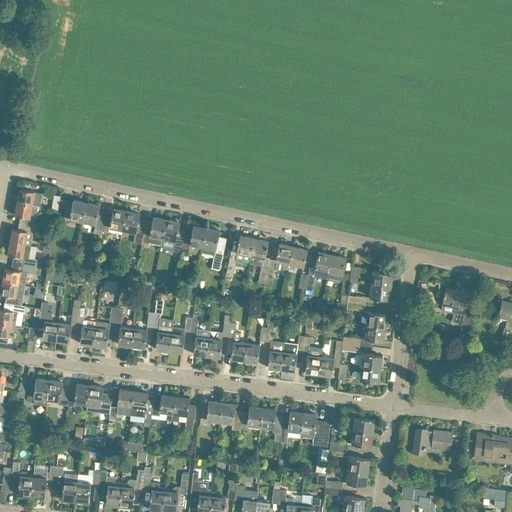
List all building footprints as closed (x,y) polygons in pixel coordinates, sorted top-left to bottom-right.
[(20,188),(17,202),(38,206),(40,206),(42,192),(20,188)] [(82,222),(86,202),(74,199),(72,207),(66,206),(63,222),(70,224),(70,219),(82,222)] [(34,226),(35,225),(38,206),(17,202),(15,214),(20,216),(19,223),(34,226)] [(100,205),(86,202),(82,222),(95,225),(95,228),(95,229),(94,233),(102,234),(103,230),(104,230),(107,214),(98,213),(100,205)] [(123,230),(127,211),(114,208),(112,216),(107,214),(104,230),(109,232),(110,228),(123,230)] [(140,213),(127,211),(123,230),(136,233),(135,237),(134,242),(143,244),(147,223),(138,221),(140,213)] [(163,239),(167,219),(154,216),(152,224),(147,223),(143,244),(148,245),(148,243),(161,245),(162,238),(163,239)] [(183,252),(187,232),(178,230),(180,222),(167,219),(163,239),(176,241),(175,245),(174,250),(183,252)] [(35,232),(36,227),(36,225),(35,225),(34,226),(19,223),(18,229),(12,228),(10,242),(25,244),(31,245),(33,232),(35,232)] [(202,253),(208,228),(194,225),(192,233),(187,232),(183,252),(183,251),(202,255),(202,253)] [(220,230),(208,228),(202,253),(214,255),(211,268),(220,270),(226,240),(218,238),(220,230)] [(250,254),(254,238),(241,235),(240,239),(239,239),(238,241),(239,242),(237,253),(231,252),(226,275),(233,276),(236,261),(242,262),(243,260),(249,261),(250,254)] [(266,277),(270,261),(264,260),(266,247),(267,248),(268,245),(267,245),(268,241),(254,238),(250,254),(249,261),(249,263),(261,266),(258,282),(264,283),(266,277)] [(31,245),(25,244),(10,242),(8,254),(25,257),(24,264),(37,266),(38,259),(29,257),(31,245)] [(289,263),(293,246),(280,243),(276,260),(270,258),(270,261),(266,277),(272,279),(274,269),(287,271),(288,267),(289,263)] [(303,266),(307,249),(293,246),(289,263),(288,267),(294,268),(295,264),(303,266)] [(327,277),(332,254),(319,251),(315,267),(310,266),(308,274),(305,289),(311,291),(315,277),(327,280),(328,277),(327,277)] [(346,257),(332,254),(327,277),(328,277),(342,280),(341,294),(348,295),(350,281),(351,274),(343,273),(346,257)] [(35,274),(37,266),(24,264),(22,272),(35,274)] [(357,282),(359,268),(352,267),(351,274),(350,281),(357,282)] [(24,275),(22,274),(20,274),(21,271),(5,268),(3,281),(18,284),(25,286),(26,279),(26,277),(24,275)] [(380,271),(373,270),(371,283),(391,286),(393,273),(382,271),(380,270),(380,271)] [(305,289),(308,274),(302,273),(298,288),(305,289)] [(82,284),(83,276),(75,275),(73,283),(82,284)] [(16,297),(18,284),(3,281),(1,294),(16,297)] [(389,299),(391,286),(371,283),(370,297),(376,298),(378,299),(379,298),(389,299)] [(444,296),(443,304),(458,307),(455,322),(469,325),(473,309),(467,308),(470,289),(462,287),(461,292),(446,289),(445,294),(444,294),(444,296)] [(43,294),(40,317),(46,317),(49,294),(43,294)] [(365,296),(348,295),(347,301),(365,303),(365,296)] [(78,321),(79,307),(80,300),(75,299),(74,307),(72,320),(78,321)] [(511,302),(502,300),(501,306),(500,306),(500,308),(501,308),(499,316),(507,318),(505,328),(510,329),(508,338),(511,338),(511,302)] [(364,310),(365,303),(347,301),(346,308),(364,310)] [(0,307),(0,321),(16,324),(15,324),(18,312),(24,313),(26,306),(5,302),(4,309),(0,307)] [(375,312),(368,311),(366,324),(386,327),(388,314),(377,313),(377,312),(375,312)] [(170,350),(172,327),(160,325),(161,313),(155,312),(154,327),(159,327),(158,331),(156,349),(170,350)] [(220,357),(222,339),(222,335),(228,336),(230,322),(230,315),(225,315),(224,321),(223,331),(217,331),(216,338),(209,337),(207,355),(220,357)] [(207,355),(209,337),(210,330),(197,328),(199,318),(193,317),(191,331),(196,332),(196,336),(193,353),(207,355)] [(14,337),(16,324),(0,321),(0,341),(8,343),(9,336),(14,337)] [(56,340),(59,323),(45,321),(43,338),(56,340)] [(107,346),(109,330),(110,322),(97,321),(96,328),(94,345),(107,346)] [(245,360),(247,342),(239,341),(240,332),(235,332),(236,322),(230,322),(228,336),(234,336),(233,340),(231,358),(245,360)] [(268,322),(268,327),(266,341),(271,341),(272,341),(272,340),(274,327),(273,327),(272,323),(268,322)] [(71,325),(59,323),(56,340),(69,342),(71,325)] [(384,341),(386,327),(366,324),(364,338),(371,339),(371,340),(373,340),(373,339),(384,341)] [(30,330),(28,340),(34,341),(37,328),(29,326),(29,329),(30,330)] [(94,345),(96,328),(82,326),(80,343),(94,345)] [(132,346),(134,328),(121,326),(118,344),(132,346)] [(266,341),(268,327),(261,326),(259,340),(266,341)] [(185,328),(172,327),(170,350),(182,352),(185,334),(185,328)] [(147,330),(134,328),(132,346),(145,347),(147,330)] [(297,343),(285,342),(281,369),(294,371),(297,348),(303,349),(304,335),(298,335),(297,343)] [(343,336),(342,340),(342,343),(360,345),(360,338),(343,336)] [(340,367),(340,363),(341,358),(342,349),(341,349),(342,343),(342,340),(336,339),(334,357),(321,355),(319,374),(332,375),(333,366),(340,367)] [(281,369),(285,342),(272,340),(272,341),(271,341),(270,349),(268,367),(281,369)] [(260,344),(247,342),(245,360),(257,362),(260,344)] [(359,351),(360,345),(342,343),(341,349),(342,349),(359,351)] [(369,353),(363,352),(361,366),(381,369),(382,355),(372,354),(372,353),(369,353)] [(319,374),(321,355),(308,354),(306,372),(319,374)] [(347,364),(340,363),(340,367),(338,378),(346,378),(347,364)] [(379,382),(381,369),(361,366),(359,379),(366,380),(366,381),(368,381),(368,380),(379,382)] [(47,399),(50,380),(36,378),(35,386),(29,385),(27,400),(34,401),(34,397),(47,399)] [(68,405),(71,388),(70,388),(70,390),(62,389),(63,381),(50,380),(47,399),(60,400),(60,404),(68,405)] [(88,404),(90,385),(77,383),(76,389),(71,388),(68,405),(74,406),(75,402),(88,404)] [(103,386),(90,385),(88,404),(101,405),(100,410),(110,411),(111,406),(112,396),(102,394),(103,386)] [(0,393),(2,394),(3,389),(0,388),(0,409),(8,410),(10,411),(11,403),(0,401),(0,393)] [(131,414),(134,390),(120,389),(118,407),(117,406),(117,412),(131,414)] [(152,414),(154,399),(147,398),(148,392),(134,390),(131,414),(146,415),(145,422),(151,423),(152,414)] [(173,420),(176,396),(162,394),(161,400),(154,399),(152,414),(160,415),(160,411),(167,412),(166,420),(173,420)] [(189,397),(176,396),(173,420),(179,421),(180,414),(187,415),(185,433),(192,433),(194,419),(196,406),(188,405),(189,397)] [(221,420),(223,402),(209,400),(208,408),(202,407),(200,421),(207,422),(208,418),(221,420)] [(242,427),(244,412),(234,411),(235,403),(223,402),(221,420),(234,422),(233,430),(241,431),(242,427)] [(261,426),(264,407),(250,405),(249,413),(244,412),(242,427),(248,428),(248,424),(261,426)] [(117,412),(117,406),(111,406),(110,411),(109,417),(116,418),(117,412)] [(282,433),(284,418),(275,417),(276,409),(264,407),(261,426),(274,427),(273,432),(282,433)] [(301,431),(304,412),(290,410),(289,418),(284,418),(282,433),(281,441),(287,442),(289,429),(301,431)] [(328,439),(330,424),(316,422),(317,414),(304,412),(301,431),(315,433),(314,438),(328,439)] [(340,429),(342,415),(334,414),(332,428),(340,429)] [(361,417),(355,416),(353,431),(373,433),(374,419),(364,418),(364,417),(361,417)] [(450,451),(453,431),(433,429),(433,432),(427,431),(427,428),(416,427),(413,453),(423,454),(424,447),(430,448),(450,451)] [(371,445),(373,433),(353,431),(351,443),(358,444),(358,445),(360,445),(360,444),(371,445)] [(511,471),(511,437),(509,438),(509,440),(493,438),(494,435),(478,433),(474,458),(490,460),(491,455),(497,456),(497,458),(511,460),(510,472),(511,471)] [(331,442),(330,448),(346,450),(347,444),(331,442)] [(346,450),(330,448),(329,454),(346,456),(346,450)] [(357,456),(357,457),(349,456),(348,470),(368,472),(370,458),(359,457),(359,456),(357,456)] [(19,476),(19,475),(20,471),(21,461),(13,460),(13,464),(12,474),(18,475),(18,476),(19,476)] [(322,461),(316,465),(320,471),(326,467),(322,461)] [(56,480),(58,465),(52,464),(50,479),(56,480)] [(239,464),(238,472),(246,473),(247,465),(239,464)] [(65,466),(58,465),(56,480),(63,480),(65,466)] [(100,484),(101,470),(95,469),(93,484),(100,484)] [(108,471),(101,470),(100,484),(106,485),(107,476),(108,471)] [(366,485),(368,472),(348,470),(346,482),(353,483),(353,484),(355,484),(355,483),(366,485)] [(32,495),(34,477),(26,476),(26,471),(20,471),(19,475),(21,475),(20,481),(19,481),(19,483),(20,483),(20,487),(21,487),(20,493),(19,493),(32,495)] [(47,486),(47,484),(48,472),(35,471),(34,477),(32,495),(45,496),(43,495),(44,490),(45,490),(45,486),(47,486)] [(210,511),(212,496),(213,496),(214,489),(198,487),(199,480),(198,480),(199,472),(193,471),(191,493),(197,493),(197,495),(200,495),(199,500),(198,500),(198,502),(199,502),(199,506),(200,506),(199,511),(198,511),(197,511),(210,511)] [(7,496),(11,473),(4,472),(0,495),(7,496)] [(135,493),(134,493),(134,488),(143,489),(145,475),(139,474),(138,480),(132,479),(129,481),(129,483),(122,483),(120,504),(132,505),(131,505),(131,499),(132,499),(133,495),(134,495),(135,493)] [(163,509),(165,491),(166,487),(159,487),(160,483),(151,482),(152,476),(145,475),(143,489),(152,490),(151,495),(150,495),(150,497),(152,497),(151,501),(152,501),(151,507),(150,507),(163,509)] [(120,504),(122,483),(115,482),(115,477),(107,476),(106,485),(108,485),(108,490),(107,490),(106,492),(108,493),(107,496),(108,497),(108,502),(106,502),(106,503),(120,504)] [(178,498),(177,498),(178,493),(181,493),(187,494),(188,480),(182,479),(181,486),(176,486),(173,488),(166,487),(165,491),(163,509),(176,510),(176,509),(175,509),(175,504),(176,504),(177,500),(178,500),(178,498)] [(76,499),(78,481),(65,480),(64,486),(63,486),(63,488),(64,488),(64,492),(65,492),(64,498),(63,497),(63,498),(76,499)] [(89,491),(90,491),(91,491),(91,489),(90,488),(90,483),(78,481),(76,499),(88,501),(88,500),(87,500),(88,494),(89,494),(89,491)] [(326,481),(325,487),(342,489),(342,483),(326,481)] [(254,511),(256,501),(257,501),(258,491),(245,489),(245,486),(236,485),(234,497),(241,498),(240,499),(243,500),(243,505),(242,504),(242,507),(243,507),(242,510),(241,510),(240,511),(254,511)] [(425,489),(403,486),(401,497),(398,497),(398,498),(399,498),(399,504),(398,504),(398,505),(401,505),(399,511),(408,511),(409,508),(411,508),(412,505),(417,505),(417,507),(419,507),(419,506),(424,507),(423,511),(434,511),(436,495),(429,495),(429,496),(425,496),(425,489)] [(342,489),(325,487),(325,494),(341,496),(342,489)] [(506,490),(486,488),(484,497),(495,498),(494,505),(503,507),(506,490)] [(278,502),(279,489),(273,489),(271,501),(278,502)] [(293,498),(285,497),(286,490),(279,489),(278,502),(284,503),(284,504),(287,504),(300,505),(300,502),(293,502),(293,498)] [(352,495),(352,496),(345,495),(343,509),(363,511),(365,498),(354,496),(352,495)] [(226,503),(225,503),(226,498),(213,496),(212,496),(210,511),(222,511),(223,509),(224,509),(224,505),(226,505),(226,503)] [(319,511),(321,498),(312,497),(311,504),(300,502),(300,505),(299,511),(319,511)] [(270,508),(269,507),(269,502),(257,501),(256,501),(254,511),(267,511),(268,510),(270,510),(270,508)]
